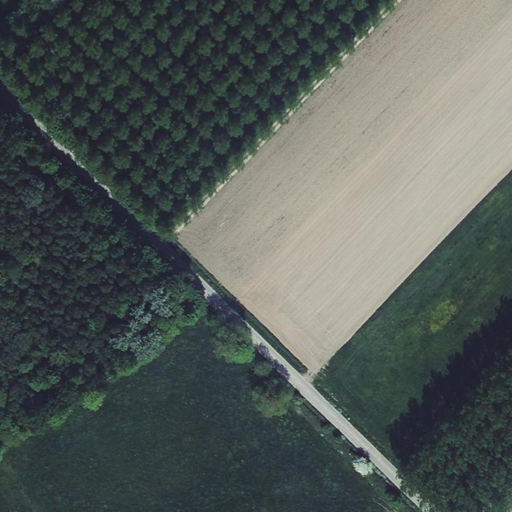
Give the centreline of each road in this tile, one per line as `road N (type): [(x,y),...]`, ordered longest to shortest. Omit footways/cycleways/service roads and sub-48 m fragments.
road 1 (tertiary): [(432,511),(0,90)]
road 2 (track): [(156,242),(393,0)]
